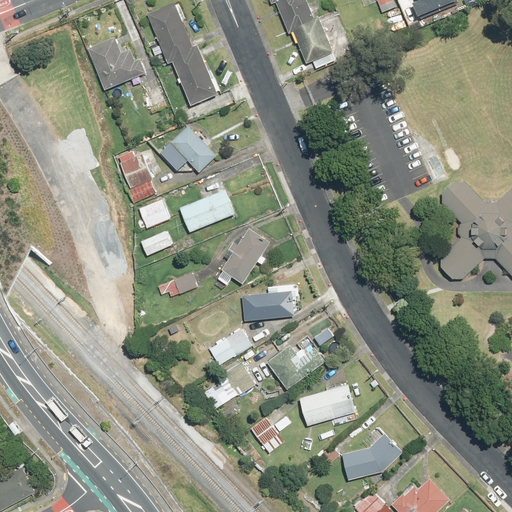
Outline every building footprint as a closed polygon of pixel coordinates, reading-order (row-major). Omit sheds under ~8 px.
[(272,0),(277,12),(284,9),(299,44),(302,43),(310,62),(351,45),(336,9),(320,15),(314,0),(272,0)] [(395,0),(378,0),(384,13),(399,7),(395,0)] [(420,0),(416,2),(422,15),(456,0),(420,0)] [(182,1),(152,13),(173,64),(179,62),(196,102),(223,91),(202,40),(198,41),(182,1)] [(92,47),(108,88),(150,71),(138,41),(128,46),(123,34),(92,47)] [(165,81),(145,89),(155,114),(175,106),(165,81)] [(192,121),(173,140),(204,170),(223,151),(192,121)] [(146,145),(122,154),(139,198),(163,189),(146,145)] [(443,252),(443,265),(455,276),(465,275),(487,254),(497,255),(511,272),(511,185),(499,199),(489,200),(467,177),(456,178),(443,187),(444,200),(461,218),(461,235),(443,252)] [(231,185),(183,204),(194,231),(242,213),(231,185)] [(166,195),(141,204),(150,228),(175,218),(166,195)] [(225,260),(216,276),(231,285),(237,275),(248,282),(273,239),(250,225),(229,263),(225,260)] [(171,227),(145,239),(152,253),(178,242),(171,227)] [(196,270),(177,277),(184,294),(203,286),(196,270)] [(297,287),(248,292),(250,320),(300,315),(297,287)] [(248,326),(212,345),(222,363),(258,344),(248,326)] [(297,340),(271,357),(290,388),(330,364),(317,344),(304,352),(297,340)] [(206,390),(215,407),(261,383),(247,357),(226,368),(231,377),(206,390)] [(301,398),(309,426),(334,419),(336,426),(360,419),(350,384),(301,398)] [(271,415),(255,426),(271,450),(288,439),(271,415)] [(352,478),(388,471),(408,451),(388,431),(374,445),(347,451),(352,478)] [(340,455),(332,446),(319,458),(328,467),(340,455)] [(26,469),(0,482),(0,509),(37,490),(26,469)] [(394,500),(406,511),(439,511),(456,496),(432,472),(420,485),(415,480),(394,500)] [(375,487),(355,506),(360,511),(394,511),(397,510),(375,487)]
